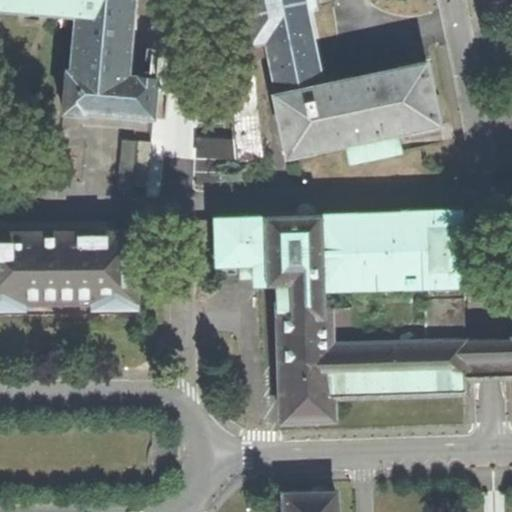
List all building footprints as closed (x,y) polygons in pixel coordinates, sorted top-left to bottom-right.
[(0,0),(0,8),(76,15),(72,68),(69,68),(65,111),(87,113),(87,112),(156,117),(159,75),(130,73),(136,0),(0,0)] [(227,48),(238,165),(262,161),(253,58),(268,55),(277,93),(262,94),(276,160),(313,151),(314,149),(339,144),(341,162),(402,151),(398,132),(441,125),(427,61),(402,65),(400,67),(353,77),(351,77),(323,83),(308,11),(316,8),(314,0),(241,0),(248,29),(250,44),(227,48)] [(490,0),(493,10),(506,8),(504,0),(490,0)] [(224,101),(227,122),(233,121),(230,100),(224,101)] [(122,138),(118,190),(131,190),(132,185),(148,186),(151,141),(122,138)] [(200,138),(200,157),(236,158),(234,139),(200,138)] [(282,308),(285,422),(336,421),(337,397),(467,393),(461,214),(217,224),(220,267),(256,266),(257,289),(279,288),(282,308)] [(0,309),(26,310),(25,305),(97,305),(98,310),(138,310),(139,303),(138,239),(137,235),(0,235),(0,309)] [(250,374),(252,416),(271,416),(269,373),(250,374)] [(340,511),(340,495),(287,497),(287,511),(340,511)]
